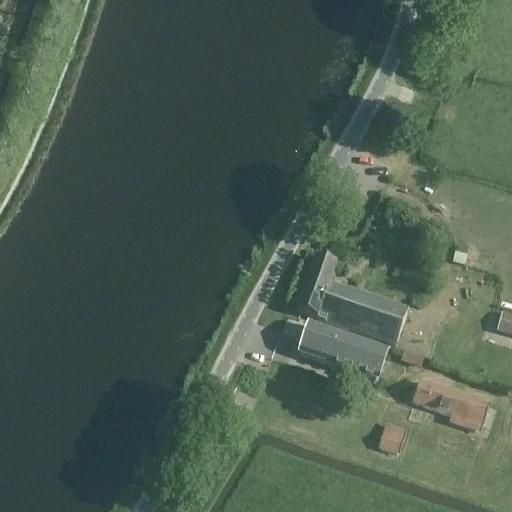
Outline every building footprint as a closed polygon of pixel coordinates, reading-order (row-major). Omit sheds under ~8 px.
[(330,285),(337,269),(316,261),(297,315),(396,347),(409,311),(330,285)] [(511,318),(500,315),(496,329),(511,333),(511,318)] [(309,327),(299,358),(377,383),(387,353),(309,327)] [(419,383),(412,405),(482,429),(490,407),(419,383)] [(396,456),(405,432),(386,425),(377,449),(396,456)]
